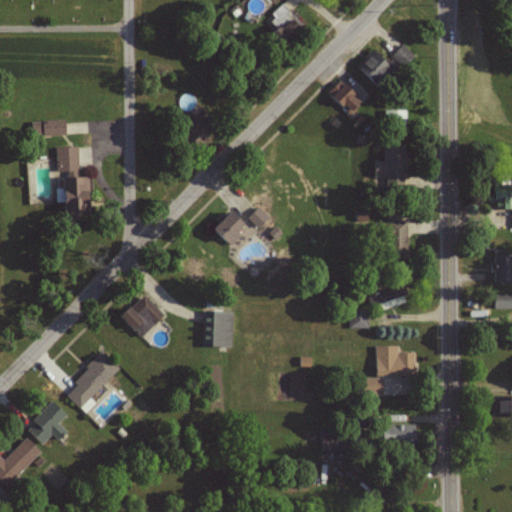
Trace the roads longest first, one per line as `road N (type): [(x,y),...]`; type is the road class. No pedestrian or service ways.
road 1 (residential): [(0,387),(383,0)]
road 2 (secondary): [(452,511),(448,0)]
road 3 (residential): [(136,249),(129,0)]
